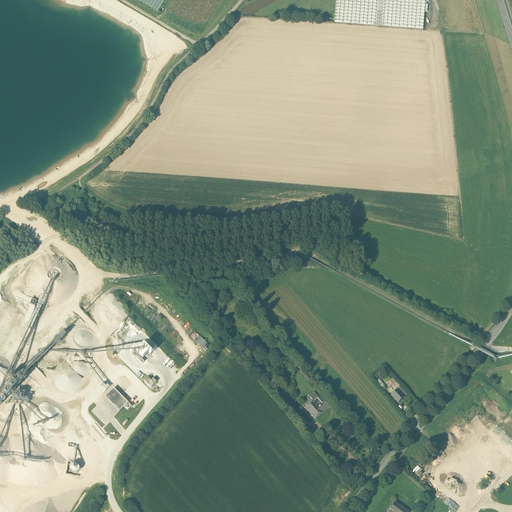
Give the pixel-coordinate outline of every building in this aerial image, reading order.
[(336,0),(335,23),(423,30),(424,27),(425,0),(336,0)] [(189,322),(183,326),(187,330),(192,326),(189,322)] [(203,347),(207,343),(201,336),(196,340),(203,347)] [(244,340),(241,342),(247,348),(249,346),(244,340)] [(152,354),(144,346),(136,354),(144,362),(152,354)] [(152,381),(148,377),(144,381),(153,389),(159,383),(154,379),(152,381)] [(402,387),(394,395),(402,403),(408,397),(403,392),(405,390),(402,387)] [(132,406),(114,389),(105,398),(120,412),(124,407),(128,411),(132,406)] [(320,397),(315,392),(311,396),(312,398),(305,405),(306,407),(303,409),(309,416),(311,414),(316,420),(331,407),(325,401),(323,402),(319,397),(320,397)] [(318,437),(310,428),(305,432),(313,441),(318,437)] [(408,511),(395,502),(390,509),(391,511),(390,511),(408,511)]
